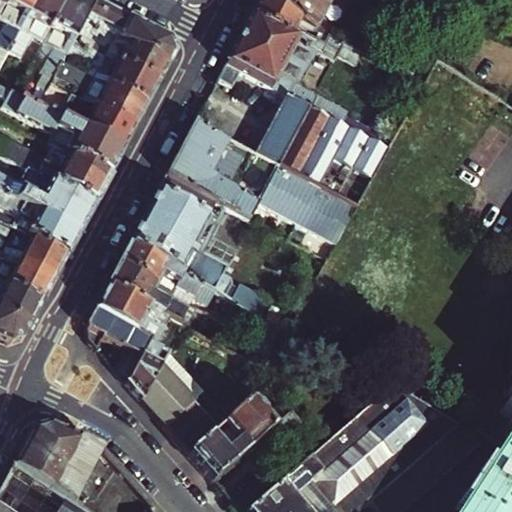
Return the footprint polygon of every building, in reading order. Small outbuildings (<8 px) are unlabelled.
[(35,0),(5,0),(0,11),(0,23),(6,27),(0,38),(0,66),(7,53),(35,0)] [(66,0),(35,0),(7,53),(20,60),(32,40),(42,45),(66,0)] [(95,4),(87,0),(66,0),(42,45),(52,51),(39,75),(43,77),(28,104),(38,109),(45,95),(50,86),(62,64),(74,42),(84,23),(95,4)] [(314,30),(329,0),(258,0),(258,1),(298,22),(314,30)] [(298,22),(258,1),(249,18),(307,49),(313,38),(294,29),(298,22)] [(120,34),(117,40),(166,66),(172,55),(167,41),(95,4),(84,23),(89,25),(92,19),(120,34)] [(259,136),(250,153),(354,210),(386,153),(337,126),(344,113),(314,97),(315,95),(297,84),(313,53),(332,63),(336,56),(353,66),(360,54),(326,37),(322,44),(313,38),(307,49),(249,18),(216,80),(231,89),(239,75),(284,99),(263,137),(259,136)] [(92,19),(89,25),(117,40),(120,34),(92,19)] [(314,30),(298,22),(294,29),(313,38),(316,32),(314,30)] [(107,52),(104,58),(156,86),(166,66),(117,40),(89,25),(84,23),(74,42),(79,44),(82,38),(107,52)] [(82,38),(79,44),(104,58),(107,52),(82,38)] [(95,72),(92,80),(144,108),(156,86),(104,58),(79,44),(74,42),(62,64),(67,67),(71,59),(95,72)] [(84,94),(80,102),(133,130),(144,108),(92,80),(67,67),(62,64),(50,86),(55,89),(60,81),(84,94)] [(50,86),(45,95),(55,101),(60,91),(55,89),(50,86)] [(10,94),(0,89),(0,96),(7,101),(10,94)] [(50,150),(107,179),(120,153),(38,109),(28,104),(14,97),(10,94),(7,101),(1,111),(51,137),(46,147),(50,150)] [(45,95),(38,109),(120,153),(133,130),(80,102),(75,111),(55,101),(45,95)] [(228,142),(193,123),(190,128),(226,147),(228,142)] [(250,153),(228,142),(226,147),(190,128),(164,177),(214,203),(248,221),(254,210),(263,215),(266,210),(334,246),(354,210),(250,153)] [(0,159),(25,172),(91,207),(107,179),(50,150),(44,160),(0,137),(0,159)] [(0,195),(76,236),(91,207),(25,172),(16,189),(11,187),(13,183),(0,176),(0,195)] [(164,177),(126,248),(213,295),(222,299),(230,284),(229,278),(221,274),(225,266),(199,252),(211,229),(210,224),(205,221),(214,203),(164,177)] [(76,236),(0,195),(0,213),(14,221),(10,230),(17,234),(65,258),(76,236)] [(0,224),(10,230),(14,221),(0,213),(0,224)] [(65,258),(17,234),(11,244),(0,238),(0,254),(52,282),(65,258)] [(126,248),(116,268),(170,297),(173,291),(206,308),(213,295),(126,248)] [(0,282),(40,304),(52,282),(0,254),(0,282)] [(170,297),(116,268),(105,287),(167,321),(183,330),(192,334),(200,319),(167,302),(170,297)] [(40,304),(0,282),(0,311),(28,326),(40,304)] [(154,345),(167,321),(105,287),(92,311),(148,341),(154,345)] [(238,288),(229,303),(257,318),(265,303),(238,288)] [(22,339),(28,326),(0,311),(0,342),(8,346),(22,339)] [(148,341),(92,311),(84,327),(85,342),(94,352),(98,344),(116,353),(117,350),(123,354),(113,373),(123,385),(148,341)] [(277,349),(285,333),(265,322),(256,338),(277,349)] [(256,338),(254,342),(247,354),(268,366),(277,349),(256,338)] [(154,345),(148,341),(123,385),(139,402),(158,368),(152,364),(160,348),(154,345)] [(264,373),(236,358),(221,385),(249,401),(264,373)] [(219,372),(226,364),(221,359),(214,367),(219,372)] [(192,402),(158,368),(139,402),(162,427),(192,402)] [(388,394),(277,487),(257,503),(246,511),(357,511),(359,511),(371,500),(452,433),(414,409),(422,396),(396,381),(388,394)] [(511,386),(505,397),(510,400),(501,415),(511,422),(511,432),(503,447),(511,452),(511,386)] [(263,423),(247,405),(186,456),(210,485),(259,444),(268,455),(296,432),(280,413),(275,413),(263,423)] [(9,469),(70,509),(101,453),(100,452),(44,426),(28,432),(9,469)] [(371,500),(359,511),(360,511),(401,511),(478,448),(453,432),(452,433),(371,500)] [(511,511),(511,452),(503,447),(502,446),(469,498),(462,494),(456,503),(463,507),(459,511),(511,511)] [(73,511),(70,509),(9,469),(0,485),(0,511),(73,511)] [(247,490),(257,503),(277,487),(266,474),(247,490)]
